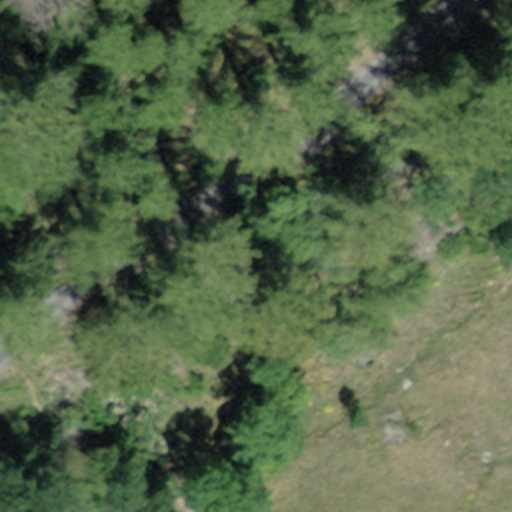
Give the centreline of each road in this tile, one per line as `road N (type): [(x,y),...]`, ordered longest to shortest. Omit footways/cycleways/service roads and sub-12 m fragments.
road 1 (unclassified): [(0,363),(62,298),(338,104),(463,0)]
road 2 (track): [(190,511),(180,489),(212,461),(236,391),(275,356),(305,304),(312,268),(303,205),(309,159),(354,92)]
